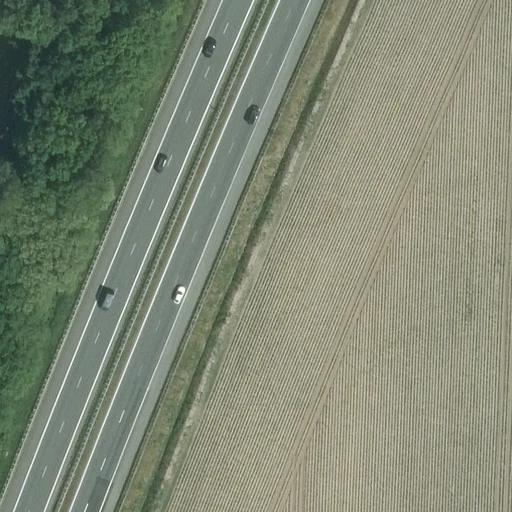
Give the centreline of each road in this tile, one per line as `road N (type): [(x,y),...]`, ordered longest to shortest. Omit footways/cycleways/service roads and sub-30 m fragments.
road 1 (motorway): [(87,511),(300,0)]
road 2 (motorway): [(234,0),(25,511)]
